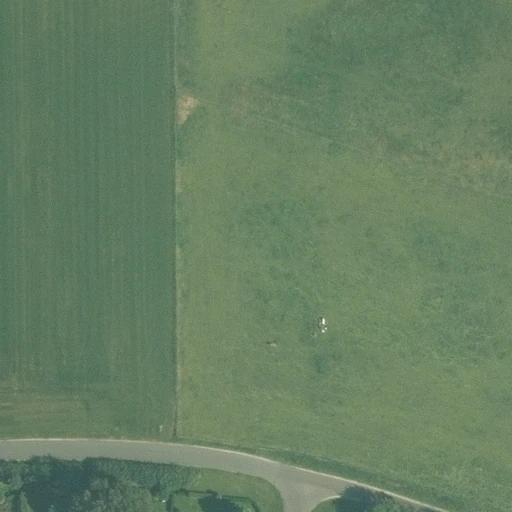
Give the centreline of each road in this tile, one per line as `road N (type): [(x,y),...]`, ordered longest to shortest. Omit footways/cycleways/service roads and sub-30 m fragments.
road 1 (residential): [(0,460),(89,454),(211,462),(303,481)]
road 2 (residential): [(303,481),(426,511)]
